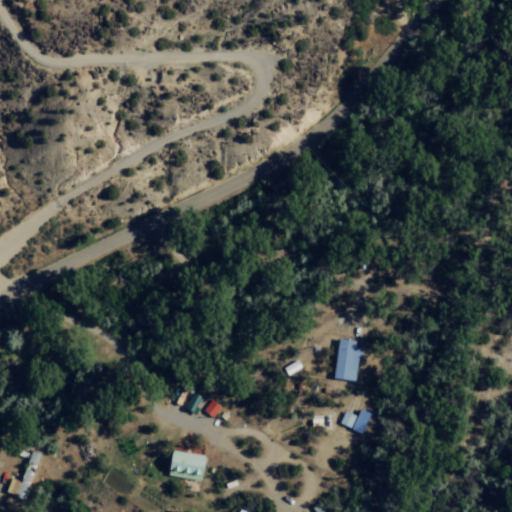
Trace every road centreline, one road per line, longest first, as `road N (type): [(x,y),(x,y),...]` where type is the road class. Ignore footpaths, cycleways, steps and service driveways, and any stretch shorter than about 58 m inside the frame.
road 1 (tertiary): [(440,0),(361,101),(288,158),(0,298)]
road 2 (track): [(32,284),(30,165),(183,70),(198,7),(186,0)]
road 3 (residential): [(106,245),(161,278),(198,282),(321,254),(410,306)]
road 4 (residential): [(0,312),(63,363),(92,371),(185,371),(227,389),(285,441)]
road 5 (residential): [(0,430),(49,428),(101,461),(156,511)]
